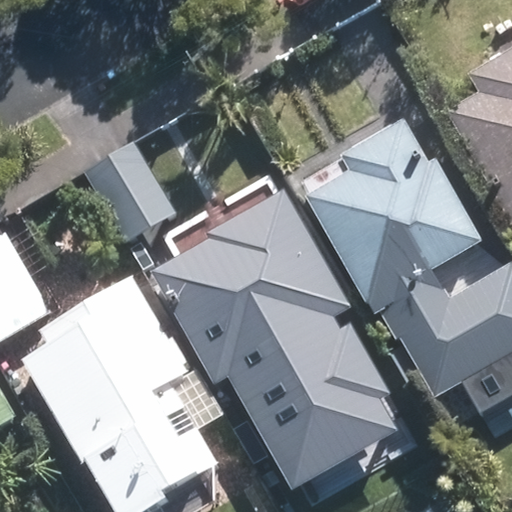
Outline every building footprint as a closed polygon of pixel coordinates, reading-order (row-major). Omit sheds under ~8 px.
[(511,50),(468,75),(480,97),(447,116),(511,228),(511,50)] [(354,169),(307,196),(374,313),(384,307),(434,393),(461,378),(481,412),(511,394),(511,263),(449,299),(432,269),(481,240),(419,132),(414,135),(404,118),(344,152),(354,169)] [(132,144),(85,171),(126,243),(173,216),(132,144)] [(283,195),(150,271),(214,382),(232,371),(298,485),(392,431),(375,400),(395,389),(283,195)] [(0,338),(50,310),(4,231),(0,233),(0,338)] [(186,378),(129,279),(38,333),(39,334),(47,347),(19,363),(80,469),(84,468),(109,511),(162,511),(167,509),(163,500),(218,467),(171,386),(186,378)] [(0,432),(20,421),(0,388),(0,432)]
